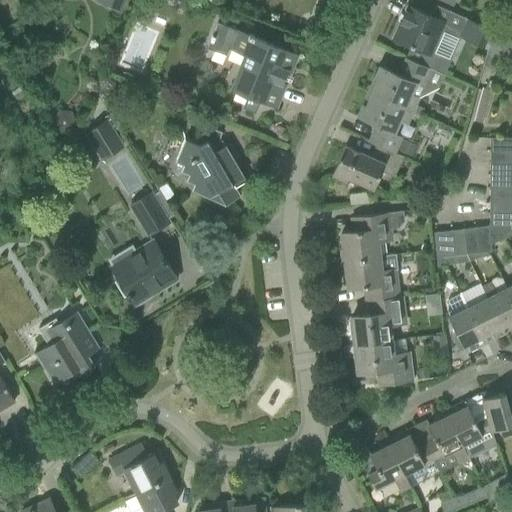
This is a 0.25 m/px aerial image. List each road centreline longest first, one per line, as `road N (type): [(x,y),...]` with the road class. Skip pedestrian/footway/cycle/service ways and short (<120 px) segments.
road 1 (residential): [(310,437),(287,322),(291,213),(306,148),(365,0)]
road 2 (residential): [(0,483),(38,465),(107,407),(137,403),(171,416),(213,456),(310,437)]
road 3 (residential): [(310,437),(511,356)]
